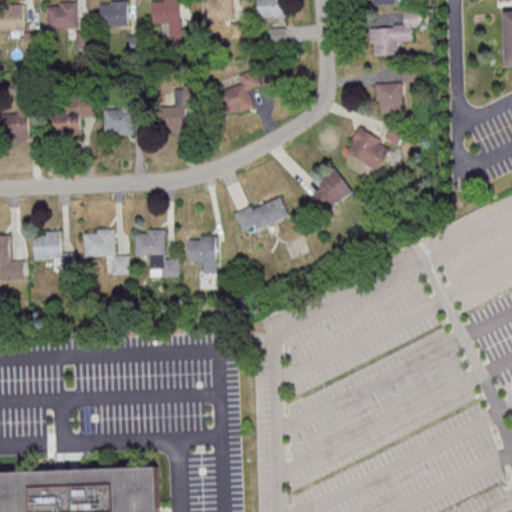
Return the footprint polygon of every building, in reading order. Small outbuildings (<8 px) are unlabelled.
[(77,0),(59,1),(59,5),(47,5),(48,28),(78,27),(77,0)] [(170,22),(170,38),(180,38),(179,0),(164,0),(165,0),(153,0),(153,23),(170,22)] [(202,0),(203,20),(234,18),(232,0),(202,0)] [(286,15),(286,0),(281,0),(258,0),(258,16),(286,15)] [(128,24),(128,1),(100,2),(101,25),(128,24)] [(0,6),(0,30),(25,29),(24,3),(10,3),(10,6),(0,6)] [(403,53),(403,40),(413,40),(413,26),(420,26),(420,10),(404,11),(405,25),(371,26),(372,54),(403,53)] [(231,22),(232,37),(243,37),(242,22),(231,22)] [(287,27),(271,27),(272,42),(287,41),(287,27)] [(242,83),(221,90),(228,112),(238,109),(239,111),(255,106),(250,89),(262,84),(257,67),(239,73),(242,83)] [(403,81),(376,82),(377,101),(381,101),(381,112),(403,111),(403,81)] [(198,83),(184,84),(184,88),(175,88),(175,105),(161,106),(162,128),(198,127),(198,83)] [(30,138),(29,97),(18,97),(18,112),(1,112),(2,139),(30,138)] [(96,115),(95,99),(54,100),(55,134),(82,133),(81,116),(96,115)] [(135,132),(134,107),(104,108),(105,133),(135,132)] [(386,136),(398,144),(404,133),(392,126),(386,136)] [(392,144),(360,128),(347,152),(379,169),(392,144)] [(332,201),(334,204),(353,192),(339,169),(319,182),(322,188),(312,195),(320,209),(332,201)] [(290,215),(282,195),(237,213),(244,229),(257,224),(259,228),(290,215)] [(116,228),(97,228),(97,232),(85,233),(86,256),(117,255),(116,228)] [(151,276),(180,275),(180,258),(166,258),(166,228),(149,228),(149,232),(136,232),(136,255),(151,255),(151,276)] [(35,237),(35,258),(62,257),(61,230),(45,231),(46,236),(35,237)] [(190,239),(190,261),(205,261),(205,272),(218,272),(217,234),(201,235),(201,239),(190,239)] [(26,279),(25,260),(12,260),(11,235),(0,235),(0,259),(1,259),(2,279),(26,279)] [(130,254),(113,255),(114,273),(131,273),(130,254)] [(0,471),(0,511),(160,511),(159,465),(0,471)]
